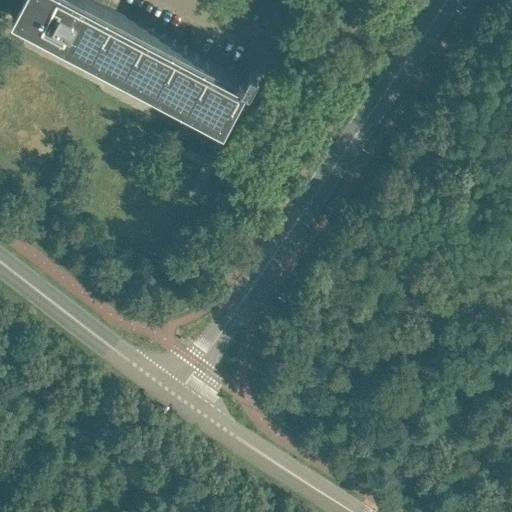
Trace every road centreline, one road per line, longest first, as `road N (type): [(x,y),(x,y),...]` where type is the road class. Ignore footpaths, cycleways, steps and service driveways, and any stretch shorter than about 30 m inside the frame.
road 1 (secondary): [(173,393),(445,0)]
road 2 (secondary): [(173,393),(0,261)]
road 3 (tertiary): [(350,511),(173,393)]
